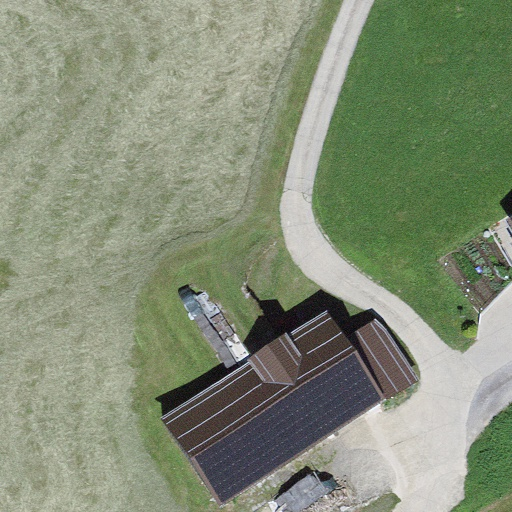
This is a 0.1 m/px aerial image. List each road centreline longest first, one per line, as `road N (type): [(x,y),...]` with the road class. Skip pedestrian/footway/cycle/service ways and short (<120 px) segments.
road 1 (track): [(462,365),(351,274),(310,215),(319,158),(373,0)]
road 2 (unclassified): [(429,511),(458,491),(462,365)]
